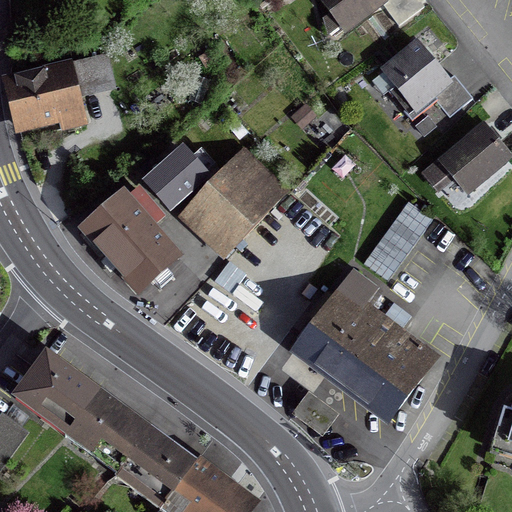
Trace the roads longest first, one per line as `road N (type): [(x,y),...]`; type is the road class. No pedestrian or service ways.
road 1 (secondary): [(55,278),(268,440),(311,511)]
road 2 (residential): [(511,282),(390,488)]
